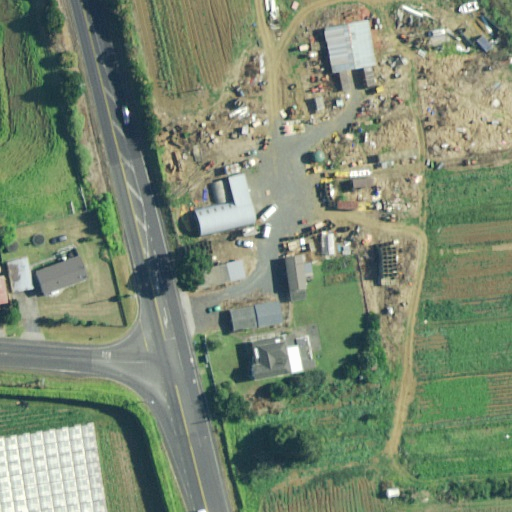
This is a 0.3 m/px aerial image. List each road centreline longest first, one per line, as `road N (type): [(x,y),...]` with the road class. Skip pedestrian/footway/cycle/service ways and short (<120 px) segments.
road 1 (tertiary): [(167,355),(81,0)]
road 2 (tertiary): [(167,355),(128,362),(0,352)]
road 3 (tertiary): [(206,511),(167,355)]
